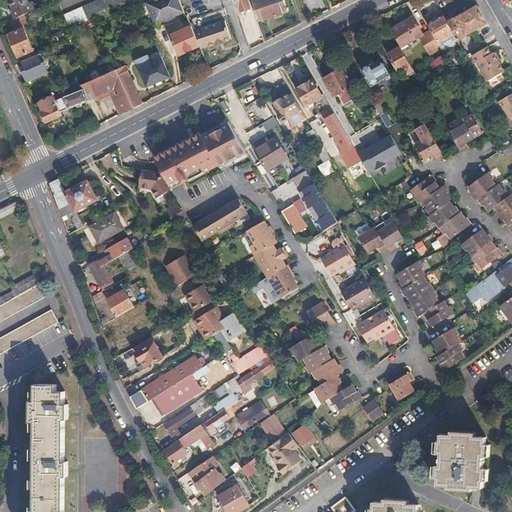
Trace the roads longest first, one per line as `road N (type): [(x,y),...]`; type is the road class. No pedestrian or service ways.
road 1 (unknown): [(141,121),(187,206),(246,188),(310,268)]
road 2 (primary): [(250,66),(36,174)]
road 3 (unclassified): [(84,331),(176,511)]
road 4 (unclassified): [(36,174),(84,331)]
road 5 (primary): [(379,0),(250,66)]
road 6 (unknown): [(221,81),(276,202)]
road 7 (residential): [(0,380),(8,397),(9,511)]
